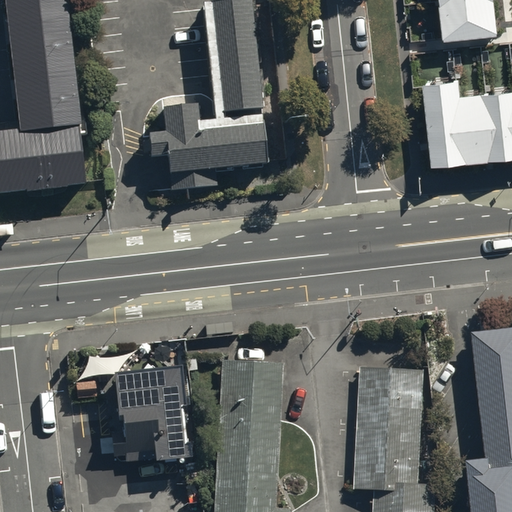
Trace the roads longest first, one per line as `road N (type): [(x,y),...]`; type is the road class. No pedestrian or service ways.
road 1 (secondary): [(361,249),(7,289)]
road 2 (residential): [(361,249),(335,0)]
road 3 (residential): [(7,289),(33,511)]
road 4 (secondary): [(511,232),(361,249)]
